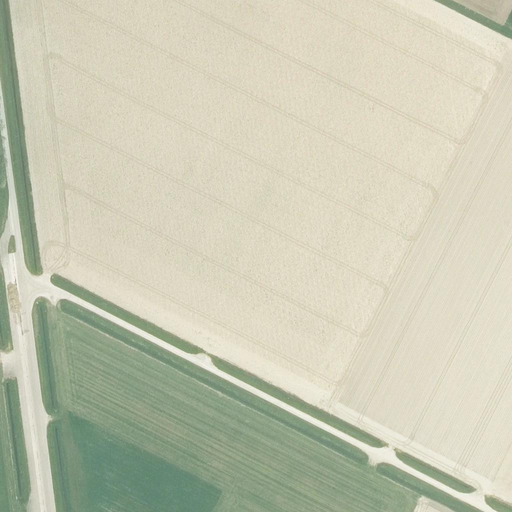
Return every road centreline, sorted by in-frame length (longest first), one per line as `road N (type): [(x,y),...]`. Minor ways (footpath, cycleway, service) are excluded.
road 1 (track): [(489,511),(66,296),(22,282)]
road 2 (unclassified): [(50,511),(0,104)]
